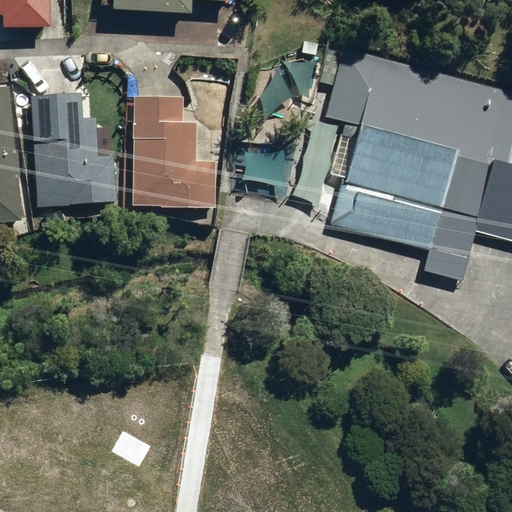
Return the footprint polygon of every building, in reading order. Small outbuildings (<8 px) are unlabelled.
[(0,0),(0,33),(43,35),(44,0),(0,0)] [(230,0),(107,0),(107,21),(185,24),(186,8),(230,9),(230,0)] [(511,92),(337,46),(317,123),(353,132),(328,227),(428,253),(423,273),(459,283),(471,237),(511,248),(511,92)] [(11,161),(5,91),(0,91),(0,223),(15,223),(12,178),(19,178),(18,160),(11,161)] [(77,95),(27,98),(33,214),(112,209),(109,160),(95,161),(93,121),(78,121),(77,95)] [(182,101),(133,99),(129,211),(207,214),(209,167),(193,166),(194,130),(181,130),(182,101)]
